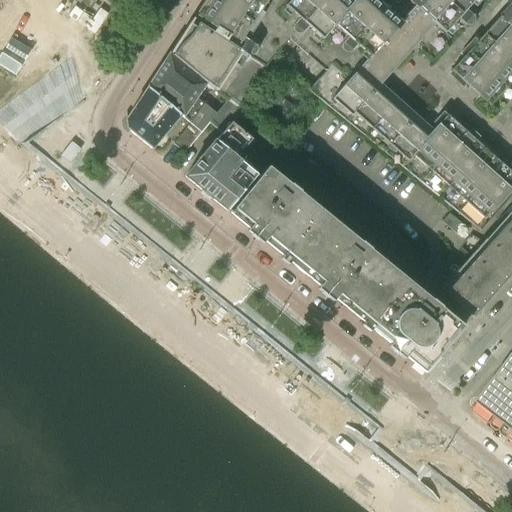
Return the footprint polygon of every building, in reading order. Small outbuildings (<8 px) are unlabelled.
[(511,0),(400,0),(397,4),(390,0),(204,0),(188,24),(170,53),(173,55),(174,52),(175,53),(177,49),(180,47),(185,42),(187,39),(190,35),(191,33),(197,24),(240,52),(264,67),(273,58),(310,88),(307,91),(479,231),(511,194),(511,0)] [(227,101),(240,111),(240,110),(241,109),(239,107),(264,67),(240,52),(197,24),(191,33),(190,35),(187,39),(185,42),(180,47),(177,49),(175,53),(174,52),(173,55),(172,57),(214,91),(227,101)] [(202,103),(214,91),(172,57),(169,54),(147,88),(179,116),(183,118),(196,98),(202,103)] [(151,149),(179,116),(147,88),(125,121),(126,129),(151,149)] [(189,124),(200,133),(203,130),(216,114),(202,103),(196,98),(183,118),(189,124)] [(239,112),(240,111),(227,101),(216,114),(203,130),(215,140),(202,157),(201,157),(184,177),(227,211),(252,181),(260,171),(239,154),(251,140),(231,123),(240,112),(239,112)] [(184,153),(200,133),(189,124),(172,144),(184,153)] [(437,357),(465,325),(412,282),(426,264),(410,247),(402,238),(393,230),(377,215),(359,200),(342,187),(324,173),(314,167),(303,160),(282,149),(268,167),(230,214),(421,369),(437,357)] [(449,214),(443,222),(457,233),(463,225),(449,214)] [(441,289),(472,317),(511,272),(511,218),(490,243),(486,239),(441,289)] [(511,359),(473,410),(511,439),(511,359)]
